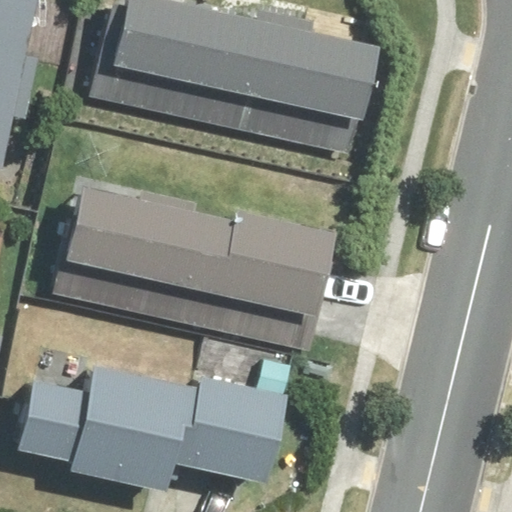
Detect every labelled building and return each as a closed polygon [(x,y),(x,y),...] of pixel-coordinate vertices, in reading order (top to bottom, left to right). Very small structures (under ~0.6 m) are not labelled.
[(0,0),(0,154),(13,157),(45,0),(0,0)] [(391,35),(240,0),(112,0),(91,92),(363,155),(391,35)] [(84,169),(57,285),(320,345),(349,219),(246,195),(244,206),(84,169)] [(0,370),(8,327),(0,325),(0,370)] [(44,368),(28,438),(80,450),(78,459),(178,481),(185,452),(282,475),(303,382),(212,361),(208,375),(104,351),(97,380),(44,368)]
